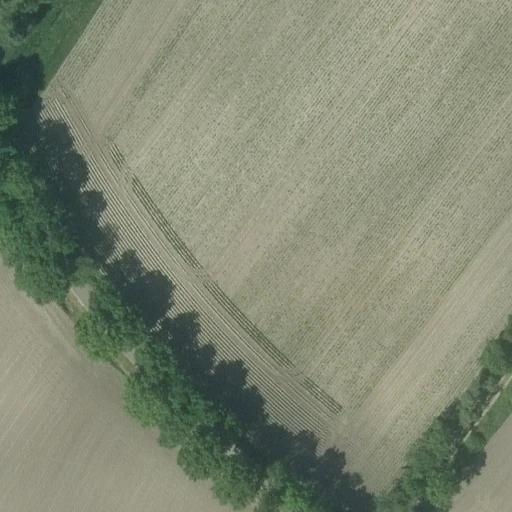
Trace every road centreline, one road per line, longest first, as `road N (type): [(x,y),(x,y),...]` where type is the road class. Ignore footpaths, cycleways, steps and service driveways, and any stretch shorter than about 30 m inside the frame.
road 1 (unclassified): [(313,511),(153,384),(0,156)]
road 2 (track): [(402,511),(511,367)]
